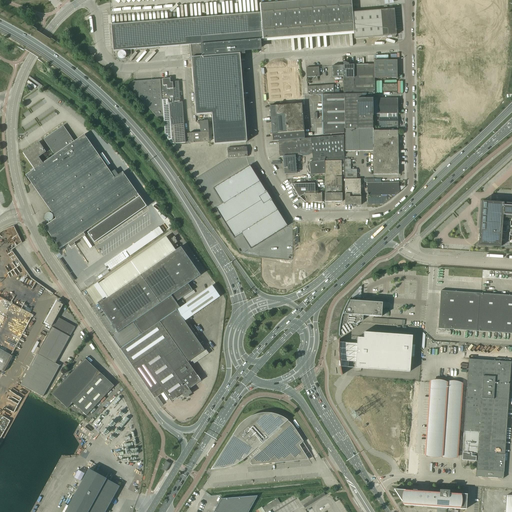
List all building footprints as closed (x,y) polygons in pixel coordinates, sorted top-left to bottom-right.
[(156,48),(199,45),(205,44),(239,42),(261,40),(261,39),(299,36),(358,32),(359,38),(392,36),(392,38),(396,38),(395,35),(396,35),(394,9),(352,12),(351,0),(309,0),(261,4),(111,16),(114,51),(156,48)] [(207,76),(241,73),(240,54),(244,54),(244,51),(258,50),(260,50),(260,49),(261,48),(261,47),(261,40),(239,42),(205,44),(199,45),(190,45),(191,58),(206,57),(206,58),(206,59),(200,59),(199,61),(200,64),(201,65),(206,65),(207,68),(207,69),(207,76)] [(245,125),(241,73),(207,76),(207,69),(207,68),(206,65),(201,65),(200,64),(199,61),(200,59),(206,59),(206,58),(206,57),(191,58),(196,115),(210,114),(213,144),(246,142),(245,125)] [(374,61),(374,65),(354,65),(354,94),(361,94),(374,94),(374,78),(397,78),(397,60),(374,61)] [(343,77),(343,94),(354,94),(354,65),(349,65),(349,63),(343,61),(343,65),(343,66),(343,77)] [(332,77),(343,77),(343,66),(332,66),(332,77)] [(319,67),(306,68),(307,77),(319,77),(319,67)] [(292,70),(267,72),(269,102),(294,100),(292,70)] [(133,81),(129,86),(161,122),(164,122),(160,79),(133,81)] [(160,79),(164,122),(164,134),(171,144),(186,143),(182,102),(180,102),(179,81),(173,82),(172,81),(170,81),(170,79),(160,79)] [(307,87),(308,95),(322,94),(334,94),(333,85),(307,87)] [(334,94),(322,94),(323,135),(344,133),(344,129),(345,129),(373,129),(373,114),(387,113),(398,113),(397,98),(361,99),(361,94),(354,94),(343,94),(334,94)] [(278,140),(305,138),(302,104),(270,106),(272,141),(278,140)] [(387,113),(387,118),(380,118),(380,127),(386,127),(386,126),(392,126),(392,127),(398,127),(398,118),(398,113),(387,113)] [(199,122),(200,132),(186,133),(186,137),(189,137),(189,144),(209,142),(208,121),(199,122)] [(83,233),(135,197),(137,199),(88,233),(94,243),(146,207),(122,173),(114,178),(84,135),(74,142),(63,126),(43,139),(47,145),(42,147),(39,142),(23,153),(34,170),(26,175),(56,218),(44,226),(60,249),(68,243),(71,248),(75,244),(74,243),(85,235),(83,233)] [(373,136),(373,131),(373,129),(345,129),(345,152),(373,151),(373,136)] [(343,135),(305,138),(278,140),(279,157),(284,157),(285,173),(296,173),(294,156),(312,155),(313,162),(310,162),(311,175),(324,174),(325,202),(342,202),(342,179),(345,179),(344,156),(343,135)] [(399,174),(398,135),(373,136),(373,151),(374,175),(399,174)] [(247,147),(227,149),(228,159),(248,157),(247,147)] [(272,201),(272,200),(266,191),(250,166),(213,188),(223,203),(215,208),(225,224),(234,238),(241,233),(251,249),(287,226),(272,201)] [(361,179),(345,179),(345,205),(361,205),(361,197),(361,188),(362,188),(362,185),(361,185),(361,179)] [(375,179),(367,179),(367,183),(367,205),(383,205),(399,192),(399,182),(375,183),(375,179)] [(315,184),(291,184),(299,197),(300,197),(302,202),(305,202),(322,202),(322,193),(315,194),(315,184)] [(478,245),(501,247),(511,247),(511,203),(481,201),(479,230),(478,239),(478,245)] [(14,246),(21,244),(16,229),(15,226),(0,230),(0,236),(11,234),(12,238),(12,239),(14,246)] [(130,256),(164,233),(160,226),(126,249),(130,256)] [(293,262),(262,259),(262,277),(268,284),(272,286),(278,288),(288,286),(302,279),(321,264),(356,232),(351,227),(300,227),(300,247),(293,247),(293,262)] [(140,335),(179,308),(176,303),(193,291),(188,284),(200,275),(181,247),(176,251),(165,235),(97,282),(108,297),(103,301),(102,299),(97,303),(118,332),(132,323),(140,335)] [(188,319),(220,297),(212,285),(180,307),(188,319)] [(511,333),(511,295),(440,290),(438,328),(439,328),(439,330),(438,330),(437,334),(450,335),(451,331),(450,330),(450,329),(511,333)] [(340,335),(341,337),(357,327),(356,325),(363,320),(363,315),(381,317),(382,303),(349,300),(347,302),(346,304),(345,306),(344,309),(344,311),(343,313),(342,315),(341,317),(341,320),(340,322),(340,324),(340,326),(339,329),(339,331),(339,333),(339,336),(340,335)] [(49,317),(45,324),(48,325),(52,327),(63,306),(57,302),(49,317)] [(120,349),(132,366),(155,398),(164,392),(171,402),(184,392),(185,393),(201,382),(188,362),(205,351),(177,310),(120,349)] [(57,318),(52,327),(64,334),(59,343),(65,346),(70,336),(74,328),(57,318)] [(64,334),(52,327),(37,354),(20,385),(42,397),(59,366),(55,364),(65,346),(59,343),(64,334)] [(363,338),(357,338),(355,368),(361,368),(409,372),(412,336),(364,332),(363,338)] [(11,355),(0,349),(0,370),(2,372),(11,355)] [(342,358),(341,361),(338,361),(338,366),(347,367),(348,358),(342,358)] [(503,361),(503,358),(496,358),(496,361),(469,359),(463,451),(462,452),(462,455),(462,460),(468,461),(476,461),(477,461),(476,470),(476,477),(503,479),(509,392),(511,362),(503,361)] [(86,415),(114,386),(85,359),(52,393),(67,409),(73,403),(86,415)] [(456,457),(461,384),(454,383),(449,383),(430,382),(429,398),(427,422),(425,454),(433,455),(456,457)] [(252,465),(309,460),(299,445),(303,442),(295,429),(294,428),(293,426),(292,425),(291,424),(290,423),(289,422),(288,420),(287,419),(285,418),(284,418),(282,416),(281,416),(279,415),(276,414),(275,414),(274,414),(273,413),(271,413),(271,414),(269,414),(267,413),(265,413),(264,414),(263,414),(261,414),(259,414),(258,414),(257,415),(255,415),(254,416),(252,416),(251,417),(250,418),(248,418),(247,419),(246,420),(244,421),(243,423),(242,424),(240,425),(239,427),(238,428),(237,429),(236,431),(235,432),(234,434),(211,469),(222,468),(223,468),(225,468),(227,467),(228,467),(230,466),(232,466),(233,465),(235,465),(237,464),(238,463),(240,462),(241,461),(243,460),(244,459),(245,458),(247,457),(250,454),(253,458),(251,460),(250,460),(250,461),(250,462),(250,463),(250,464),(251,464),(251,465),(252,465)] [(166,461),(162,469),(166,471),(171,463),(167,461),(166,461)] [(105,511),(120,486),(88,469),(64,511),(105,511)] [(439,492),(417,491),(417,490),(412,490),(394,489),(394,490),(404,505),(466,509),(467,494),(449,493),(449,490),(439,490),(439,492)] [(248,511),(257,496),(221,499),(213,511),(248,511)] [(266,511),(280,503),(277,499),(263,508),(266,511)]
